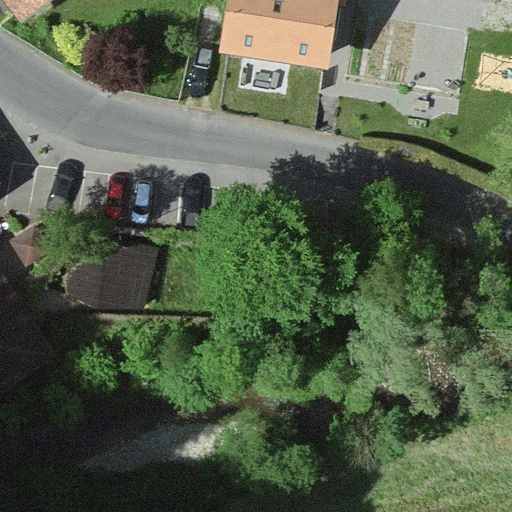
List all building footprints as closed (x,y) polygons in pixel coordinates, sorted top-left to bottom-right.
[(0,0),(0,5),(12,22),(41,0),(0,0)] [(330,0),(231,0),(226,31),(323,46),(330,0)] [(37,221),(14,235),(28,258),(51,244),(37,221)] [(144,301),(156,243),(107,230),(66,268),(68,289),(144,301)] [(0,375),(54,340),(0,255),(0,375)]
